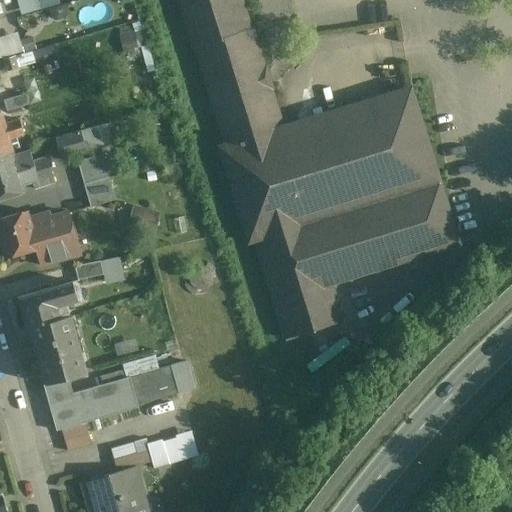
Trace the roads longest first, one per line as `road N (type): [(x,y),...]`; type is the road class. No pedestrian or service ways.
road 1 (primary): [(356,511),(511,341)]
road 2 (residential): [(0,359),(44,511)]
road 3 (unknown): [(434,43),(310,69)]
